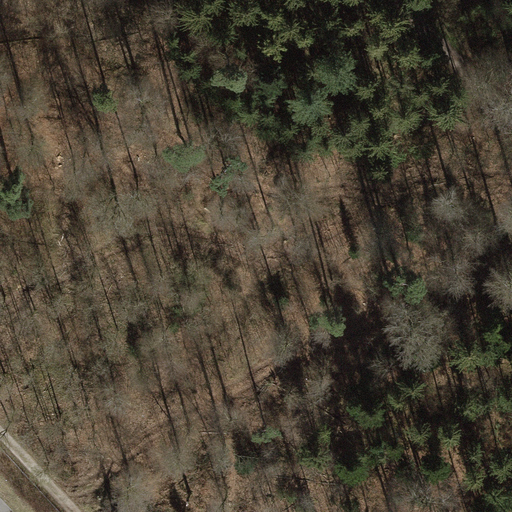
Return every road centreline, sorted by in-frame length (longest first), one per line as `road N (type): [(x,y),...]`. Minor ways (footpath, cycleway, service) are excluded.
road 1 (track): [(511,120),(392,0)]
road 2 (track): [(0,418),(87,511)]
